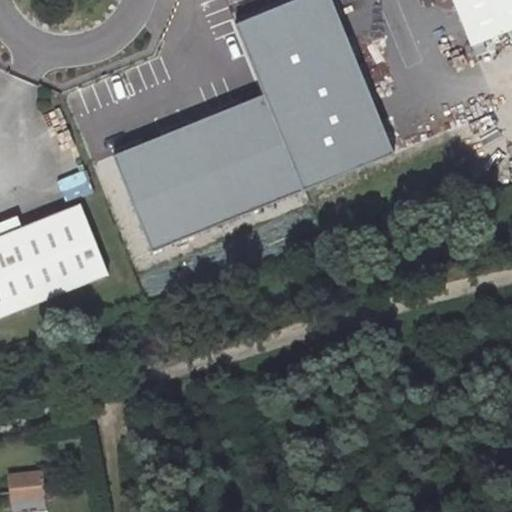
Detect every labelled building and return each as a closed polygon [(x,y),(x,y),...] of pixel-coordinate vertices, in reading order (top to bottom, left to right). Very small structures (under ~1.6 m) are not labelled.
[(256,98),(108,148),(142,246),(386,162),(330,0),(281,0),(228,18),(256,98)] [(511,0),(453,0),(472,45),(511,29),(511,0)] [(0,316),(108,274),(80,204),(0,236),(0,316)] [(41,471),(25,473),(26,484),(9,486),(10,499),(44,495),(41,471)] [(25,473),(7,475),(9,486),(26,484),(25,473)]
